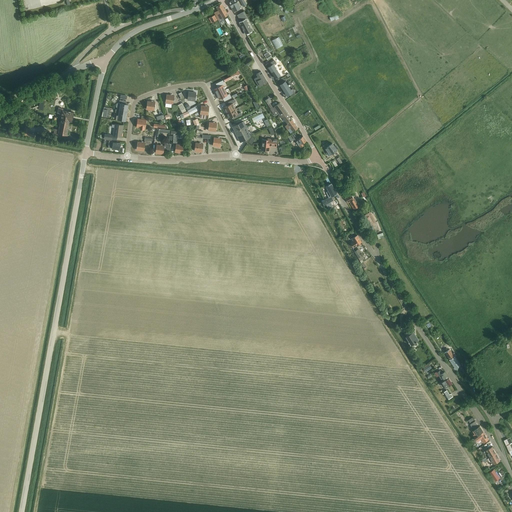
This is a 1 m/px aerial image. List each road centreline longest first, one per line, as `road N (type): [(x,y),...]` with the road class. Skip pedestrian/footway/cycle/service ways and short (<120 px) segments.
road 1 (unclassified): [(511,474),(317,157)]
road 2 (tertiary): [(21,511),(86,152)]
road 3 (residential): [(127,157),(138,99),(202,84),(237,156)]
road 4 (residential): [(317,157),(223,0)]
road 5 (tertiary): [(106,57),(140,28),(218,0)]
